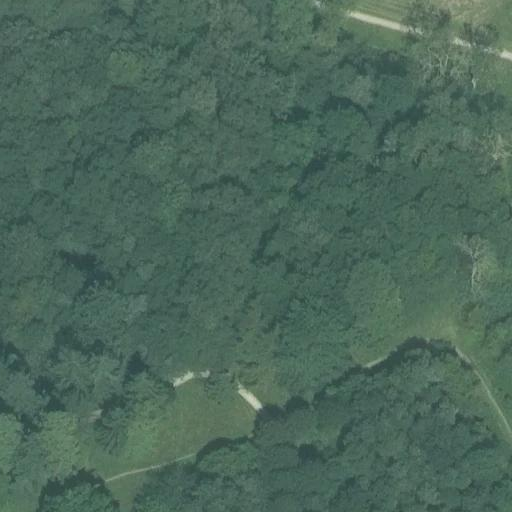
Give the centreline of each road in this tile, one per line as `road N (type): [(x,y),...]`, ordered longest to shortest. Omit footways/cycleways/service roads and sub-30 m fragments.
road 1 (unknown): [(275,429),(358,372),(427,342),(467,363),(511,455)]
road 2 (unknown): [(275,429),(74,490),(41,511)]
road 3 (unknown): [(346,0),(511,45)]
